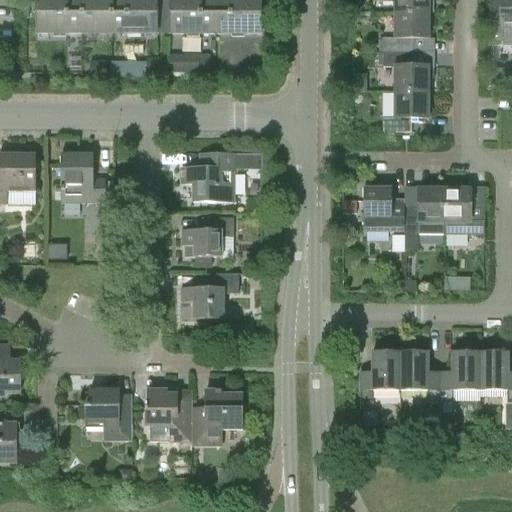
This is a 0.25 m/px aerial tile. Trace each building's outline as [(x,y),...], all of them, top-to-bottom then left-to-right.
[(76,34),(76,8),(67,8),(67,0),(35,0),(36,34),(76,34)] [(76,8),(76,34),(116,34),(116,8),(112,8),(112,0),(80,0),(81,8),(76,8)] [(116,8),(116,34),(156,34),(156,0),(125,0),(126,8),(116,8)] [(215,35),(215,8),(201,8),(201,0),(170,0),(170,35),(215,35)] [(215,8),(215,35),(260,35),(260,0),(229,0),(229,8),(215,8)] [(432,0),(394,0),(394,14),(429,14),(429,5),(432,5),(432,0)] [(488,14),(488,44),(502,44),(505,47),(511,47),(511,0),(500,0),(501,14),(488,14)] [(429,14),(394,14),(394,38),(378,39),(378,54),(413,54),(413,40),(428,40),(429,14)] [(394,94),(429,94),(429,68),(413,68),(413,54),(378,54),(378,69),(394,68),(394,94)] [(198,56),(170,56),(170,74),(198,74),(198,56)] [(111,62),(91,62),(91,73),(111,73),(111,62)] [(161,63),(146,63),(146,72),(146,75),(161,75),(161,63)] [(505,74),(488,73),(488,88),(505,88),(505,74)] [(426,124),(426,120),(429,120),(429,94),(394,94),(394,119),(383,119),(382,134),(412,134),(412,124),(426,124)] [(0,205),(8,205),(8,193),(35,193),(35,156),(0,155),(0,205)] [(78,157),(78,155),(61,155),(61,191),(61,205),(81,205),(105,205),(105,180),(93,180),(93,157),(78,157)] [(203,156),(203,170),(181,170),(181,187),(194,187),(193,205),(233,205),(233,174),(237,174),(238,156),(203,156)] [(364,190),(363,220),(363,234),(403,234),(404,236),(404,206),(392,206),(392,190),(364,190)] [(418,190),(418,206),(404,206),(404,236),(444,237),(444,190),(418,190)] [(484,206),(470,206),(470,190),(444,190),(444,237),(484,237),(484,206)] [(357,203),(343,202),(343,215),(357,215),(357,203)] [(185,259),(194,259),(194,269),(211,269),(211,259),(233,259),(233,220),(211,220),(211,232),(182,232),(182,248),(185,248),(185,259)] [(224,322),(224,296),(238,296),(238,276),(208,276),(208,290),(182,290),(182,305),(194,305),(194,322),(224,322)] [(456,281),(445,280),(445,292),(455,292),(456,281)] [(416,292),(416,282),(405,282),(405,292),(416,292)] [(373,404),(373,392),(400,392),(400,354),(372,354),(372,374),(360,373),(360,404),(373,404)] [(400,354),(400,392),(426,392),(426,404),(440,404),(440,373),(428,373),(428,354),(400,354)] [(480,392),(480,354),(452,354),(452,373),(440,373),(440,404),(452,404),(452,392),(480,392)] [(480,354),(480,392),(506,392),(506,405),(511,404),(511,374),(508,374),(508,354),(480,354)] [(20,395),(20,362),(0,362),(0,398),(1,398),(1,395),(20,395)] [(85,405),(85,409),(77,409),(77,420),(85,420),(85,425),(103,425),(103,443),(131,443),(132,407),(119,407),(120,392),(90,392),(90,405),(85,405)] [(145,428),(170,428),(170,445),(191,445),(192,445),(192,410),(192,402),(178,402),(178,396),(167,396),(167,392),(147,392),(147,410),(145,410),(145,428)] [(222,392),(206,392),(206,415),(193,415),(193,411),(193,410),(192,410),(192,445),(191,445),(191,449),(222,448),(222,431),(242,432),(242,401),(242,399),(241,397),(240,397),(238,396),(237,396),(222,396),(222,392)] [(20,424),(0,424),(0,465),(16,465),(16,443),(20,443),(20,424)] [(117,469),(117,480),(130,480),(130,469),(117,469)]
